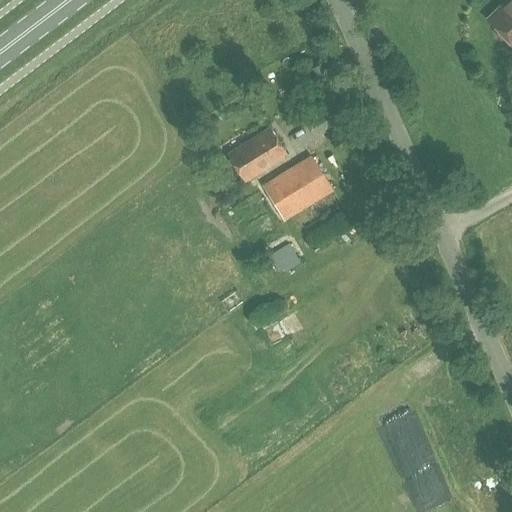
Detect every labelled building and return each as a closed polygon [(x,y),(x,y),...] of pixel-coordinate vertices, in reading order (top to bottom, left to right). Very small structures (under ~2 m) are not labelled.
[(511,4),(508,0),(506,0),(487,18),(486,18),(487,18),(511,45),(511,4)] [(319,80),(328,76),(321,63),(312,67),(319,80)] [(245,181),(288,154),(271,127),(228,154),(245,181)] [(284,219),(333,189),(312,156),(263,186),(284,219)] [(273,202),(233,218),(242,241),(282,225),(273,202)] [(301,263),(288,243),(269,255),(278,270),(283,268),(286,272),(301,263)] [(234,310),(248,301),(240,288),(225,297),(234,310)] [(424,322),(421,310),(407,314),(411,326),(424,322)] [(278,348),(307,328),(296,312),(267,333),(278,348)]
